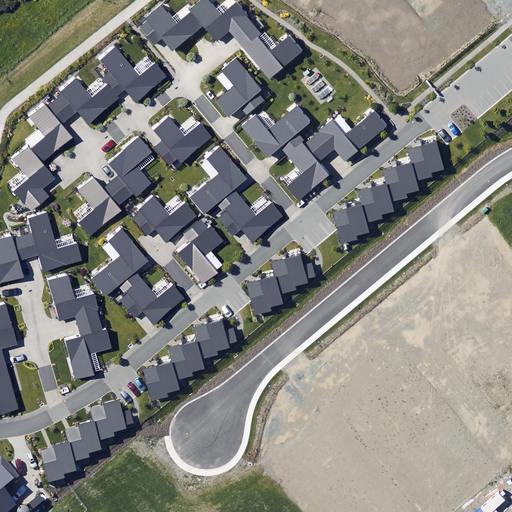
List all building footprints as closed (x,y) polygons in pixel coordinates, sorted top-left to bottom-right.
[(229,30),(268,79),(303,51),(291,36),(270,53),(258,38),(263,34),(238,2),(222,15),(210,0),(199,0),(188,10),(190,12),(176,24),(161,5),(145,18),(148,21),(141,27),(153,43),(162,36),(172,49),(203,25),(216,41),(229,30)] [(14,192),(31,212),(50,197),(43,189),(56,179),(42,163),(71,138),(60,125),(78,110),(88,123),(118,98),(116,96),(125,88),(137,102),(168,76),(156,62),(140,74),(115,45),(98,60),(117,83),(111,87),(108,83),(92,97),(76,78),(29,118),(44,136),(31,148),(29,145),(12,159),(29,179),(14,192)] [(241,107),(246,114),(265,100),(259,93),(262,91),(236,58),(222,70),(235,86),(215,101),(228,117),(241,107)] [(267,158),(281,147),(298,133),(311,123),(298,106),(268,130),(256,115),(241,127),(267,158)] [(332,120),(312,137),(326,155),(334,149),(344,161),(387,126),(375,111),(345,136),(332,120)] [(177,158),(181,163),(212,137),(201,123),(184,137),(168,118),(153,131),(161,141),(153,147),(169,165),(177,158)] [(298,133),(281,147),(303,174),(287,186),(298,200),(330,175),(319,161),(326,155),(312,137),(305,143),(298,133)] [(153,152),(138,135),(105,163),(115,176),(103,185),(95,176),(77,191),(93,210),(78,223),(90,236),(120,211),(116,207),(132,193),(136,197),(153,183),(138,165),(153,152)] [(409,149),(413,164),(417,180),(432,176),(430,172),(443,169),(436,143),(409,149)] [(220,201),(233,190),(246,178),(220,148),(207,159),(219,173),(190,198),(204,214),(220,201)] [(383,171),(386,184),(391,202),(408,198),(407,193),(419,190),(417,180),(413,164),(383,171)] [(358,191),(362,205),(367,223),(383,219),(382,216),(394,213),(391,202),(386,184),(358,191)] [(233,190),(220,201),(228,211),(219,219),(233,236),(241,230),(252,244),(285,216),(273,202),(256,216),(233,190)] [(176,253),(203,285),(218,272),(204,256),(224,240),(211,226),(209,227),(198,214),(196,216),(185,202),(168,216),(153,198),(139,210),(141,212),(133,219),(146,236),(156,228),(167,242),(181,231),(190,242),(176,253)] [(367,223),(362,205),(332,212),(340,244),(358,240),(357,236),(369,233),(367,223)] [(31,232),(23,235),(28,255),(39,252),(44,269),(80,259),(76,245),(56,250),(46,213),(28,218),(31,232)] [(143,310),(154,323),(184,298),(173,285),(158,297),(136,272),(150,261),(122,228),(107,241),(118,256),(90,279),(105,298),(120,285),(128,294),(121,300),(135,317),(143,310)] [(28,255),(23,235),(13,237),(13,235),(0,238),(0,282),(22,277),(17,259),(28,255)] [(272,261),(275,273),(281,293),(296,289),(295,285),(308,281),(307,278),(315,276),(312,264),(305,266),(302,253),(272,261)] [(281,293),(275,273),(245,282),(254,316),(273,311),(271,306),(284,303),(281,293)] [(77,325),(100,319),(94,296),(74,301),(68,276),(48,281),(59,321),(75,317),(77,325)] [(0,357),(3,357),(0,348),(16,343),(5,305),(0,306),(0,357)] [(141,367),(151,403),(171,398),(170,393),(182,390),(180,380),(195,376),(193,371),(206,368),(203,357),(217,353),(216,349),(230,346),(229,343),(237,341),(234,328),(227,330),(223,318),(193,326),(197,338),(167,346),(170,360),(141,367)] [(103,330),(100,319),(77,325),(80,335),(63,339),(74,381),(94,376),(88,354),(111,348),(106,329),(103,330)] [(3,357),(0,357),(0,412),(18,408),(3,357)] [(65,428),(69,441),(75,462),(90,458),(89,453),(102,449),(99,439),(113,435),(112,431),(125,427),(124,425),(133,423),(129,410),(122,412),(119,400),(89,408),(92,421),(65,428)] [(77,472),(75,462),(69,441),(36,449),(46,485),(66,480),(65,475),(77,472)] [(0,511),(5,511),(16,504),(1,485),(14,475),(2,459),(0,460),(0,511)]
